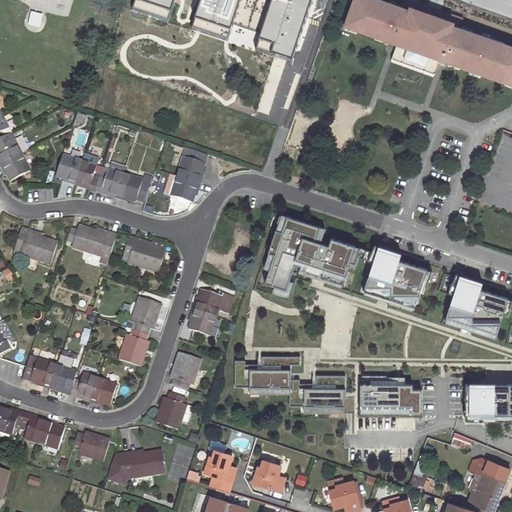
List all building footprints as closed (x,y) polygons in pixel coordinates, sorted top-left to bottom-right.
[(128,0),(128,3),(159,13),(162,0),(185,0),(178,21),(220,34),(224,21),(246,28),(241,42),(281,55),(298,0),(128,0)] [(368,31),(397,42),(392,57),(435,73),(440,58),(453,24),(454,22),(437,15),(436,18),(435,19),(427,15),(428,12),(411,5),(410,8),(404,6),(388,0),(353,0),(346,20),(355,23),(353,26),(368,32),(368,31)] [(462,17),(415,0),(406,0),(404,6),(410,8),(411,5),(428,12),(427,15),(435,19),(436,18),(437,15),(454,22),(453,24),(459,27),(462,17)] [(33,16),(31,25),(37,27),(40,17),(33,16)] [(505,43),(482,34),(482,35),(459,27),(453,24),(440,58),(470,69),(469,70),(492,79),(492,77),(506,82),(507,78),(511,80),(511,46),(505,44),(505,43)] [(1,115),(0,115),(0,139),(3,138),(2,135),(0,132),(8,128),(1,115)] [(0,162),(0,163),(20,152),(14,140),(6,143),(3,138),(0,139),(0,162)] [(202,171),(208,156),(186,148),(177,177),(200,184),(204,172),(202,171)] [(20,152),(0,163),(0,162),(0,167),(1,170),(4,169),(7,175),(10,182),(31,172),(20,152)] [(83,161),(76,183),(89,187),(88,190),(95,192),(96,189),(103,168),(97,166),(99,159),(85,154),(83,161)] [(83,161),(63,155),(55,177),(63,179),(69,181),(68,184),(75,186),(76,183),(83,161)] [(109,170),(123,174),(125,167),(111,163),(109,170)] [(102,192),(116,196),(123,174),(109,170),(103,168),(96,189),(95,192),(101,194),(102,192)] [(129,200),(137,202),(137,200),(145,202),(153,178),(145,175),(143,181),(123,174),(116,196),(115,198),(122,200),(123,198),(129,200)] [(163,194),(192,203),(194,196),(196,190),(198,190),(200,184),(177,177),(169,174),(163,194)] [(320,227),(287,216),(282,232),(276,229),(268,252),(275,254),(265,282),(287,289),(295,264),(345,280),(351,262),(355,263),(361,247),(332,238),(330,245),(316,241),(320,227)] [(102,257),(109,259),(117,235),(97,228),(96,231),(78,226),(71,248),(102,257)] [(14,252),(51,265),(58,243),(41,237),(28,233),(29,230),(21,228),(14,252)] [(121,260),(159,273),(165,251),(167,252),(168,246),(153,241),(152,244),(129,236),(121,260)] [(401,253),(375,245),(369,260),(374,261),(365,288),(416,304),(423,285),(427,287),(432,271),(399,260),(401,253)] [(109,259),(102,257),(100,263),(107,265),(109,259)] [(482,283),(457,274),(450,289),(456,291),(447,316),(498,333),(504,315),(509,316),(511,305),(511,299),(480,289),(482,283)] [(193,309),(217,317),(219,311),(229,314),(234,297),(223,293),(222,297),(201,291),(199,298),(197,304),(194,304),(193,309)] [(140,297),(132,322),(129,323),(127,328),(132,330),(148,335),(150,329),(153,330),(161,305),(140,297)] [(193,316),(191,322),(189,330),(211,337),(217,317),(193,309),(191,316),(193,316)] [(141,367),(149,342),(146,341),(148,335),(132,330),(130,336),(127,335),(118,360),(141,367)] [(0,354),(10,349),(6,342),(4,343),(0,335),(0,354)] [(180,353),(171,378),(174,379),(172,386),(188,391),(190,385),(193,386),(202,360),(180,353)] [(58,366),(30,357),(23,378),(38,383),(44,385),(43,387),(50,390),(51,387),(58,366)] [(243,367),(233,367),(233,394),(287,394),(287,413),(343,414),(343,382),(314,382),(314,395),(298,395),(298,387),(289,387),(289,372),(298,372),(298,363),(259,363),(259,375),(243,375),(243,367)] [(70,396),(75,380),(69,379),(72,370),(58,366),(51,387),(60,390),(64,391),(63,394),(70,396)] [(90,400),(97,378),(83,374),(81,382),(75,380),(70,396),(76,398),(77,395),(90,400)] [(103,404),(110,406),(117,384),(97,378),(90,400),(89,402),(96,404),(97,402),(103,404)] [(362,414),(422,415),(422,388),(391,387),(391,383),(363,383),(362,414)] [(511,384),(466,384),(466,420),(482,420),(482,415),(511,414),(511,384)] [(178,430),(187,405),(183,404),(186,398),(170,392),(168,399),(165,398),(157,423),(178,430)] [(6,410),(0,428),(0,431),(12,436),(15,428),(21,430),(27,414),(20,412),(19,415),(6,410)] [(27,414),(21,430),(27,432),(24,440),(38,444),(45,423),(46,420),(27,414)] [(38,444),(58,450),(65,429),(58,427),(52,425),(53,422),(46,420),(45,423),(38,444)] [(78,454),(104,462),(111,440),(85,433),(85,435),(77,434),(73,449),(79,451),(78,454)] [(455,433),(452,444),(469,448),(472,437),(455,433)] [(424,448),(420,457),(428,461),(432,451),(424,448)] [(127,479),(166,473),(162,451),(143,454),(131,456),(130,453),(115,456),(108,479),(126,484),(127,479)] [(228,471),(229,467),(233,456),(215,451),(212,458),(210,457),(204,474),(213,477),(230,482),(232,483),(235,474),(228,471)] [(473,489),(467,504),(487,511),(492,511),(510,469),(482,457),(480,462),(473,459),(468,471),(482,476),(480,481),(474,478),(470,488),(473,489)] [(278,477),(281,466),(263,460),(260,468),(257,467),(252,484),(281,493),(284,484),(276,481),(278,477)] [(422,491),(427,478),(424,476),(427,470),(417,466),(409,486),(422,491)] [(0,499),(1,500),(9,473),(0,470),(0,499)] [(213,477),(210,486),(227,492),(230,482),(213,477)] [(29,484),(35,486),(37,480),(31,478),(29,484)] [(351,511),(360,509),(353,481),(335,486),(336,489),(329,491),(334,509),(344,506),(349,505),(351,511)] [(244,511),(245,509),(206,497),(200,511),(244,511)] [(410,511),(408,500),(400,502),(400,500),(396,498),(382,502),(384,511),(410,511)] [(478,511),(449,503),(446,511),(478,511)]
